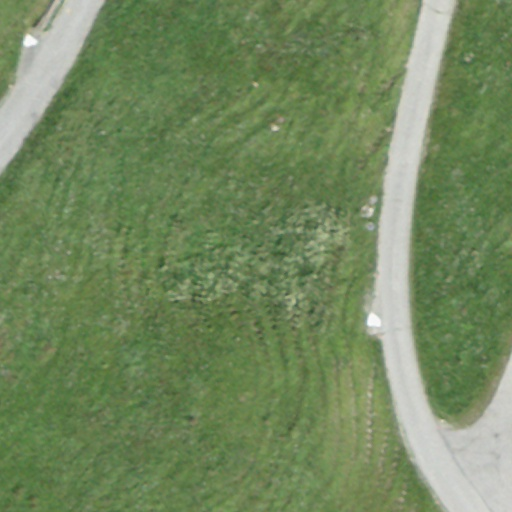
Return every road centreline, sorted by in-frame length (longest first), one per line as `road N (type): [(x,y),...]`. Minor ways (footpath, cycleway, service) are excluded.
road 1 (unclassified): [(476,511),(422,431),(390,329),(402,185),(435,0)]
road 2 (unclassified): [(86,0),(42,111),(0,153)]
